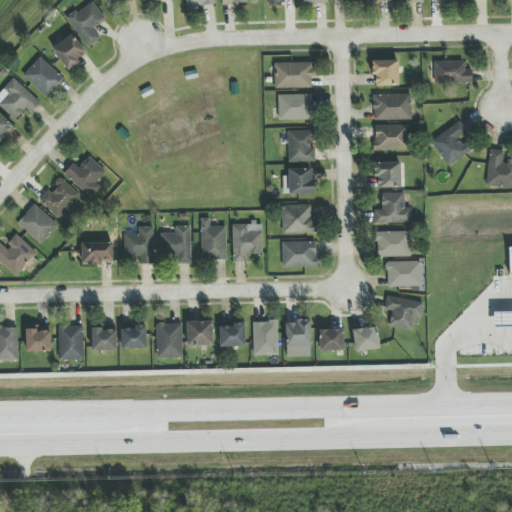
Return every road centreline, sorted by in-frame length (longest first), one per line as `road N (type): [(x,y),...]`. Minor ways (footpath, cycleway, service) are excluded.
road 1 (primary): [(0,444),(511,429)]
road 2 (primary): [(511,403),(0,414)]
road 3 (residential): [(137,59),(221,39),(511,30)]
road 4 (residential): [(0,295),(348,290)]
road 5 (residential): [(348,290),(346,37)]
road 6 (residential): [(0,199),(137,59)]
